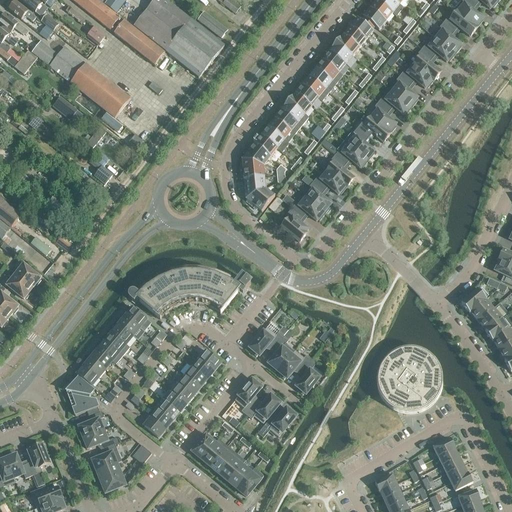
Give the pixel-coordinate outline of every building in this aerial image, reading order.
[(19,0),(36,13),(36,12),(39,14),(46,7),(37,0),(19,0)] [(71,0),(111,31),(120,18),(96,0),(71,0)] [(223,46),(192,21),(165,0),(155,0),(147,10),(135,27),(166,52),(199,78),(223,46)] [(236,15),(240,9),(228,0),(226,0),(223,5),(236,15)] [(403,9),(392,0),(378,0),(377,2),(396,17),(403,9)] [(400,6),(404,0),(392,0),(403,9),(400,6)] [(468,0),(462,0),(454,11),(477,29),(482,22),(481,21),(482,19),(472,11),(476,6),(468,0)] [(493,9),(498,2),(495,0),(468,0),(476,6),(480,2),(490,10),(491,8),(493,9)] [(33,22),(36,18),(16,2),(9,10),(22,20),(25,16),(33,22)] [(396,18),(396,17),(377,2),(370,10),(386,23),(392,15),(396,18)] [(424,13),(429,6),(426,4),(421,10),(424,13)] [(434,6),(429,12),(433,15),(438,9),(434,6)] [(379,32),(386,23),(370,10),(363,19),(364,19),(364,20),(374,29),(375,28),(379,32)] [(416,16),(420,19),(424,13),(421,10),(416,16)] [(470,38),(477,29),(454,11),(443,24),(454,33),(458,28),(470,38)] [(202,13),(197,20),(220,39),(226,31),(202,13)] [(11,33),(11,32),(14,29),(23,36),(24,35),(26,36),(29,32),(6,14),(0,20),(0,23),(3,26),(1,29),(9,35),(11,33)] [(54,32),(59,26),(46,16),(42,22),(47,26),(54,32)] [(350,28),(365,40),(366,41),(373,32),(372,31),(373,31),(362,22),(361,23),(357,19),(350,28)] [(408,27),(411,29),(416,23),(413,21),(408,27)] [(165,54),(148,40),(124,22),(114,34),(155,67),(165,54)] [(432,37),(436,40),(455,56),(461,49),(459,48),(461,46),(451,38),(454,33),(443,24),(432,37)] [(49,38),(54,32),(47,26),(42,32),(49,38)] [(403,33),(406,35),(411,29),(408,27),(403,33)] [(99,44),(104,36),(94,28),(88,36),(99,44)] [(359,49),(366,41),(365,40),(350,28),(343,37),(359,49)] [(14,47),(17,43),(0,29),(0,42),(1,44),(5,40),(14,47)] [(340,39),(336,44),(352,58),(359,49),(343,37),(341,40),(340,39)] [(455,56),(436,40),(432,37),(421,50),(433,60),(436,55),(447,63),(448,61),(449,63),(455,56)] [(397,46),(402,40),(399,38),(394,44),(397,46)] [(40,42),(32,52),(48,65),(57,54),(40,42)] [(346,66),(352,58),(336,44),(332,49),(333,50),(330,53),(346,66)] [(386,53),(389,56),(394,49),(391,47),(386,53)] [(0,63),(0,62),(0,55),(7,61),(7,62),(24,76),(28,70),(19,63),(0,48),(0,63)] [(85,63),(84,63),(65,48),(50,67),(70,83),(85,63)] [(429,64),(433,60),(421,50),(417,55),(421,59),(414,67),(433,82),(440,74),(429,64)] [(19,63),(28,70),(37,59),(28,52),(19,63)] [(323,62),(342,77),(343,77),(339,74),(346,66),(330,53),(323,62)] [(380,67),(385,60),(382,58),(377,64),(380,67)] [(336,86),(342,77),(323,62),(316,70),(336,86)] [(380,67),(377,64),(372,70),(375,73),(380,67)] [(86,65),(71,84),(116,119),(130,100),(86,65)] [(404,72),(400,77),(411,86),(415,82),(425,90),(426,88),(428,89),(433,82),(414,67),(408,75),(404,72)] [(335,86),(336,86),(316,70),(309,78),(329,94),(325,91),(331,83),(335,86)] [(380,82),(385,77),(380,73),(376,78),(380,82)] [(367,83),(372,77),(369,75),(364,81),(367,83)] [(10,77),(7,81),(12,85),(16,81),(11,77),(10,77)] [(399,85),(393,93),(412,109),(417,102),(416,101),(417,99),(407,91),(411,86),(400,77),(396,82),(399,85)] [(309,78),(302,87),(322,103),(329,94),(309,78)] [(16,81),(12,85),(18,90),(21,85),(16,81)] [(359,87),(362,89),(367,83),(364,81),(359,87)] [(159,95),(162,90),(152,83),(149,88),(159,95)] [(322,103),(302,87),(296,95),(311,108),(318,100),(322,103)] [(350,98),(353,100),(358,94),(355,91),(350,98)] [(406,116),(412,109),(393,93),(386,101),(382,98),(378,103),(389,113),(393,108),(403,116),(405,114),(406,116)] [(292,98),(288,103),(308,119),(309,119),(305,116),(311,108),(296,95),(293,98),(292,98)] [(71,119),(78,111),(60,97),(53,107),(70,121),(71,119)] [(348,106),(353,100),(350,98),(345,104),(348,106)] [(362,103),(358,99),(354,104),(359,108),(362,103)] [(301,128),(308,119),(288,103),(284,108),(285,108),(282,112),(301,128)] [(378,112),(371,120),(390,135),(396,128),(394,127),(396,126),(386,117),(389,113),(378,103),(374,109),(378,112)] [(336,114),(339,117),(344,111),(341,108),(336,114)] [(282,112),(275,120),(295,136),(301,128),(282,112)] [(334,123),(339,117),(336,114),(331,120),(334,123)] [(35,118),(28,126),(35,131),(42,123),(35,118)] [(294,136),(295,136),(275,120),(268,129),(284,141),(291,133),(294,136)] [(361,125),(356,130),(368,139),(371,135),(383,144),(390,135),(371,120),(364,128),(361,125)] [(28,137),(33,131),(23,124),(19,129),(28,137)] [(323,131),(326,134),(331,127),(328,125),(323,131)] [(262,137),(277,150),(284,141),(268,129),(262,137)] [(364,144),(368,139),(356,130),(352,135),(356,138),(349,146),(368,162),(374,155),(372,154),(374,152),(364,144)] [(318,137),(321,140),(326,134),(323,131),(318,137)] [(21,133),(18,138),(23,142),(27,138),(21,133)] [(126,148),(135,155),(145,143),(136,136),(126,148)] [(270,158),(277,150),(262,137),(255,145),(270,158)] [(309,148),(312,150),(317,144),(314,142),(309,148)] [(263,167),(270,158),(255,145),(242,161),(263,167)] [(339,151),(335,156),(346,166),(350,161),(360,169),(361,168),(363,169),(368,162),(349,146),(343,154),(339,151)] [(312,150),(309,148),(304,154),(307,156),(312,150)] [(342,170),(346,166),(335,156),(330,162),(334,165),(328,173),(347,188),(354,180),(342,170)] [(295,164),(298,167),(303,161),(300,158),(295,164)] [(112,176),(92,159),(89,164),(99,172),(96,175),(106,184),(112,176)] [(242,161),(244,181),(264,179),(263,167),(242,161)] [(295,164),(290,171),(293,173),(298,167),(295,164)] [(341,195),(347,188),(328,173),(321,181),(317,178),(313,183),(324,192),(328,188),(338,196),(340,194),(341,195)] [(306,176),(302,181),(309,186),(312,181),(306,176)] [(265,190),(264,179),(244,181),(246,201),(265,190)] [(285,179),(277,183),(282,188),(288,181),(285,179)] [(92,181),(84,191),(92,197),(99,187),(92,181)] [(313,191),(306,199),(325,215),(330,208),(329,207),(331,205),(321,197),(324,192),(313,183),(309,188),(313,191)] [(275,198),(265,190),(246,201),(262,213),(275,198)] [(19,201),(12,209),(22,216),(25,212),(30,216),(30,217),(30,218),(33,221),(34,220),(35,221),(35,220),(45,229),(53,220),(21,194),(20,194),(19,194),(17,197),(17,198),(17,199),(19,201)] [(46,209),(68,227),(80,213),(58,195),(46,209)] [(291,207),(295,202),(287,196),(283,201),(291,207)] [(0,219),(11,228),(21,216),(0,199),(0,219)] [(268,210),(273,214),(282,203),(277,199),(268,210)] [(319,222),(325,215),(306,199),(299,207),(296,204),(291,210),(303,219),(306,214),(316,222),(318,221),(319,222)] [(303,219),(291,210),(278,226),(287,234),(286,235),(291,239),(292,238),(299,244),(306,235),(306,234),(308,231),(299,223),(303,219)] [(0,239),(2,240),(11,228),(0,219),(0,239)] [(13,227),(12,229),(11,229),(20,236),(22,234),(14,228),(13,227)] [(498,262),(499,262),(511,267),(511,255),(503,251),(498,262)] [(511,267),(499,262),(495,269),(497,270),(496,273),(507,278),(504,283),(511,287),(511,267)] [(40,281),(41,279),(19,263),(16,267),(20,270),(15,276),(32,290),(35,286),(37,287),(41,282),(40,281)] [(243,295),(249,287),(251,285),(242,278),(237,285),(233,281),(230,279),(216,273),(201,270),(186,270),(171,273),(157,279),(144,287),(136,296),(135,295),(134,295),(133,295),(132,295),(131,295),(131,296),(130,296),(130,297),(130,298),(130,299),(130,300),(131,300),(131,301),(134,303),(136,301),(160,321),(160,320),(166,314),(173,309),(181,306),(189,305),(197,305),(199,305),(198,307),(204,308),(204,306),(206,306),(214,310),(221,315),(240,292),(243,295)] [(29,294),(32,290),(15,276),(10,283),(6,280),(3,284),(24,301),(25,299),(27,300),(31,295),(29,294)] [(497,289),(500,285),(492,281),(489,280),(486,286),(497,291),(497,289)] [(469,315),(486,300),(478,291),(470,298),(469,297),(463,302),(464,303),(461,305),(469,315)] [(0,310),(9,317),(12,314),(13,315),(17,309),(16,308),(17,307),(0,293),(0,310)] [(486,301),(486,300),(469,315),(470,315),(470,314),(478,323),(493,310),(485,301),(486,301)] [(125,317),(140,329),(147,321),(133,309),(125,317)] [(0,328),(1,327),(2,328),(7,323),(5,322),(9,317),(0,310),(0,328)] [(493,310),(478,323),(486,332),(485,332),(485,333),(506,317),(502,320),(493,310)] [(133,338),(140,329),(125,317),(119,326),(133,338)] [(492,342),(511,327),(511,325),(506,317),(485,333),(492,342)] [(112,334),(126,346),(133,338),(119,326),(112,334)] [(493,342),(499,352),(511,344),(511,334),(509,330),(511,328),(511,327),(492,342),(492,343),(493,342)] [(251,351),(250,353),(256,358),(258,356),(259,357),(267,348),(272,351),(283,337),(278,333),(276,336),(267,329),(250,349),(251,351)] [(119,354),(126,346),(112,334),(105,342),(119,354)] [(277,355),(268,365),(270,366),(268,368),(275,373),(276,371),(278,373),(291,356),(282,349),(288,342),(283,337),(272,351),(277,355)] [(98,351),(112,362),(119,354),(105,342),(98,351)] [(504,362),(504,363),(511,358),(511,344),(499,352),(505,362),(504,362)] [(105,371),(112,362),(98,351),(91,359),(105,371)] [(378,379),(378,382),(378,385),(378,387),(378,389),(379,391),(379,393),(380,395),(381,396),(381,397),(382,398),(382,399),(383,400),(383,401),(384,402),(385,403),(387,405),(388,406),(389,407),(390,408),(392,409),(393,410),(395,411),(396,412),(398,413),(400,413),(402,414),(404,414),(405,415),(407,415),(409,415),(409,414),(408,414),(409,405),(416,404),(419,412),(418,413),(418,414),(420,413),(422,412),(425,411),(427,410),(429,408),(432,406),(434,404),(436,401),(437,399),(439,396),(439,395),(440,394),(440,393),(440,392),(441,391),(441,390),(441,389),(441,388),(442,385),(442,382),(442,380),(441,377),(440,374),(440,372),(439,369),(437,367),(436,364),(434,362),(427,356),(426,355),(423,354),(421,353),(418,352),(415,351),(412,351),(409,351),(406,351),(403,351),(401,352),(398,353),(396,354),(393,355),(392,356),(389,358),(387,360),(385,362),(383,364),(382,367),(381,369),(380,372),(379,374),(378,377),(378,379)] [(199,361),(214,373),(221,364),(207,352),(199,361)] [(295,352),(291,356),(278,373),(279,374),(278,376),(284,381),(285,379),(287,380),(295,370),(300,374),(311,360),(306,356),(304,359),(295,352)] [(84,367),(98,379),(105,371),(91,359),(84,367)] [(304,378),(296,388),(298,389),(296,391),(303,396),(304,395),(306,396),(319,379),(310,372),(316,365),(311,360),(300,374),(304,378)] [(199,361),(193,369),(207,381),(214,373),(199,361)] [(91,388),(98,379),(84,367),(77,376),(91,388)] [(186,378),(200,389),(207,381),(193,369),(186,378)] [(193,398),(200,389),(186,378),(179,386),(193,398)] [(98,408),(96,402),(89,401),(90,397),(94,392),(78,379),(66,393),(71,394),(76,409),(73,410),(75,417),(98,408)] [(261,389),(252,381),(235,402),(244,409),(241,413),(246,417),(258,403),(253,399),(261,389)] [(172,394),(186,406),(193,398),(179,386),(172,394)] [(257,399),(264,404),(271,392),(264,388),(257,399)] [(165,402),(179,414),(186,406),(172,394),(165,402)] [(251,421),(254,418),(263,425),(280,405),(279,403),(280,402),(274,396),(272,398),(271,397),(263,406),(258,403),(246,417),(251,421)] [(135,406),(138,403),(139,401),(135,397),(130,402),(135,406)] [(158,411),(172,423),(179,414),(165,402),(158,411)] [(262,430),(267,434),(270,431),(279,438),(282,434),(296,418),(286,410),(278,420),(274,416),(262,430)] [(151,419),(165,431),(172,423),(158,411),(151,419)] [(79,428),(83,440),(103,432),(99,421),(104,419),(101,413),(88,418),(91,424),(79,428)] [(165,431),(151,419),(144,428),(158,439),(165,431)] [(102,451),(115,446),(112,440),(107,442),(103,432),(83,440),(88,451),(100,446),(102,451)] [(201,461),(215,445),(206,437),(192,453),(201,461)] [(215,445),(201,461),(210,469),(227,448),(218,440),(215,445)] [(433,449),(438,458),(454,450),(455,450),(450,440),(433,449)] [(32,463),(27,465),(32,477),(42,473),(40,469),(50,465),(45,454),(47,453),(45,447),(43,448),(42,446),(31,450),(32,451),(28,453),(32,463)] [(97,473),(117,465),(122,463),(115,446),(102,451),(104,457),(92,462),(97,473)] [(133,458),(138,462),(147,451),(142,447),(133,458)] [(236,455),(227,448),(210,469),(219,476),(236,455)] [(438,458),(442,467),(459,458),(455,450),(454,450),(438,458)] [(152,455),(147,451),(138,462),(143,466),(152,455)] [(6,458),(5,458),(14,479),(23,475),(25,480),(32,477),(27,465),(21,467),(17,456),(14,457),(14,455),(6,458)] [(228,484),(242,467),(245,463),(236,455),(219,476),(228,484)] [(0,474),(0,476),(0,475),(0,490),(16,484),(14,479),(5,458),(5,459),(0,460),(0,474)] [(459,458),(442,467),(446,475),(463,467),(459,458)] [(97,473),(101,484),(121,476),(117,465),(97,473)] [(237,491),(251,474),(242,467),(228,484),(237,491)] [(446,475),(451,484),(468,475),(467,475),(463,467),(446,475)] [(254,470),(251,474),(237,491),(246,499),(264,478),(254,470)] [(468,475),(467,475),(468,475),(451,484),(455,493),(473,484),(468,475)] [(106,495),(125,487),(121,476),(101,484),(106,495)] [(380,493),(397,486),(393,476),(375,485),(379,494),(380,494),(380,493)] [(384,502),(401,494),(397,486),(380,493),(380,494),(384,502)] [(30,494),(37,509),(62,499),(58,489),(45,494),(43,489),(30,494)] [(458,499),(462,508),(480,501),(476,492),(458,499)] [(388,511),(405,503),(401,494),(384,502),(388,511)] [(430,500),(432,504),(433,507),(438,504),(435,497),(430,500)] [(37,509),(37,511),(60,511),(64,510),(64,508),(65,508),(62,500),(63,500),(62,499),(37,509)] [(462,508),(462,511),(478,511),(483,510),(479,502),(480,502),(480,501),(462,508)] [(388,511),(408,511),(409,511),(405,503),(388,511)]
